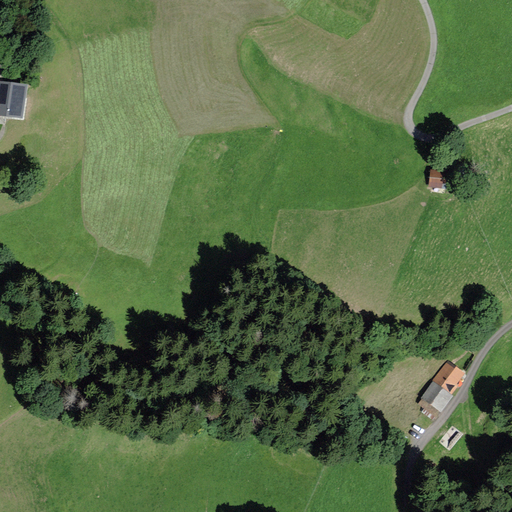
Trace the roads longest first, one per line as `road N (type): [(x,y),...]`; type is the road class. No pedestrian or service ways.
road 1 (track): [(511,109),(433,138),(412,134),(407,112),(434,31),(420,0)]
road 2 (track): [(511,322),(488,341),(414,448),(406,511)]
